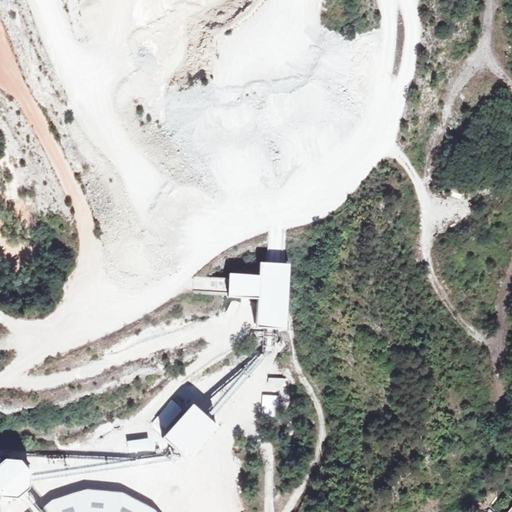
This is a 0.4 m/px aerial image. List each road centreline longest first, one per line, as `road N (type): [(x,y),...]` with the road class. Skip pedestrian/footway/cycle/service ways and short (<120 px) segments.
road 1 (track): [(394,0),(399,47),(389,111),(368,151),(321,194),(212,242),(0,378)]
road 2 (track): [(489,0),(481,53),(449,97),(433,139),(421,231),(427,271),(469,331),(491,342),(501,335),(511,279)]
